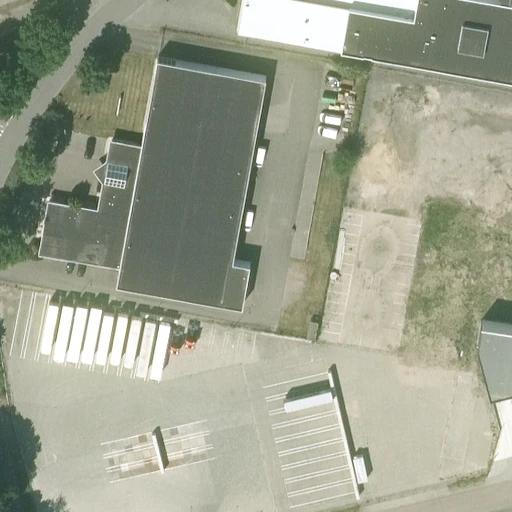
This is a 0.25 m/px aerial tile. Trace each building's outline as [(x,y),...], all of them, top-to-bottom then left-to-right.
[(511,0),(242,0),(237,28),(511,77),(511,0)] [(233,259),(266,76),(157,56),(141,145),(111,140),(98,209),(49,200),(40,250),(119,264),(116,282),(225,302),(241,305),(249,262),(233,259)] [(511,323),(483,319),(478,345),(489,388),(511,382),(511,323)] [(314,338),(317,322),(309,320),(306,337),(314,338)] [(158,511),(158,510),(217,499),(202,418),(105,436),(108,451),(64,459),(72,501),(89,497),(91,510),(121,505),(121,511),(158,511)]
